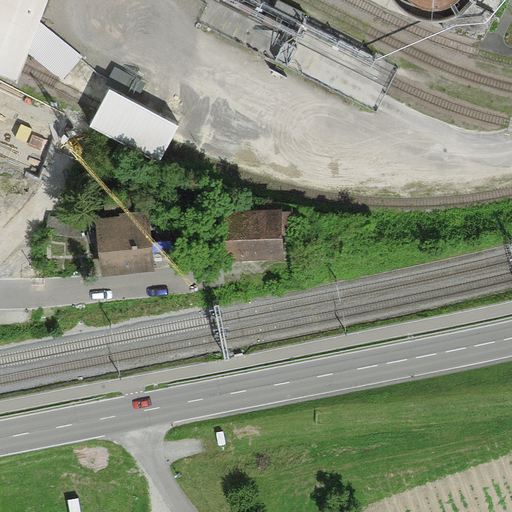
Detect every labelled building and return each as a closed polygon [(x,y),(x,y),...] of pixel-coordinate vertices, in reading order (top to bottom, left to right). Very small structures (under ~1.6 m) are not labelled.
[(0,0),(0,74),(17,81),(23,68),(48,0),(0,0)] [(403,0),(418,7),(435,9),(450,6),(460,0),(403,0)] [(113,82),(133,89),(139,74),(119,67),(113,82)] [(91,128),(160,163),(170,143),(178,128),(110,92),(102,107),(91,128)] [(147,211),(95,218),(96,226),(103,275),(155,269),(147,211)] [(283,212),(225,215),(227,261),(285,258),(284,227),(283,212)]
